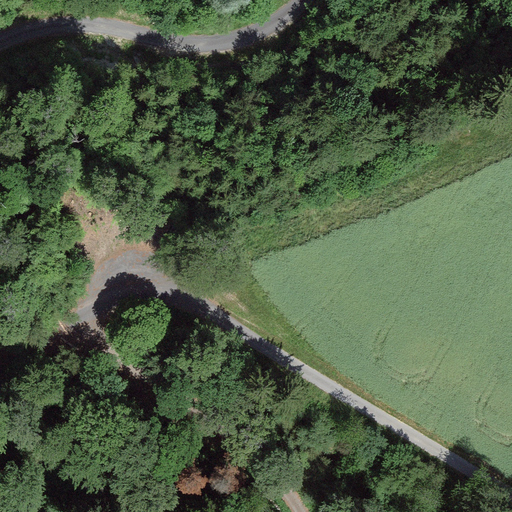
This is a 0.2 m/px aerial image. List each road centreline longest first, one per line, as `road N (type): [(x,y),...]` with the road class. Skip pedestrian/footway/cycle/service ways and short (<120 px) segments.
road 1 (unclassified): [(0,374),(113,306),(175,306),(297,368),(511,502)]
road 2 (unclassified): [(306,0),(253,40),(221,46),(185,51),(74,27),(0,46)]
road 3 (track): [(81,321),(280,490),(293,511)]
